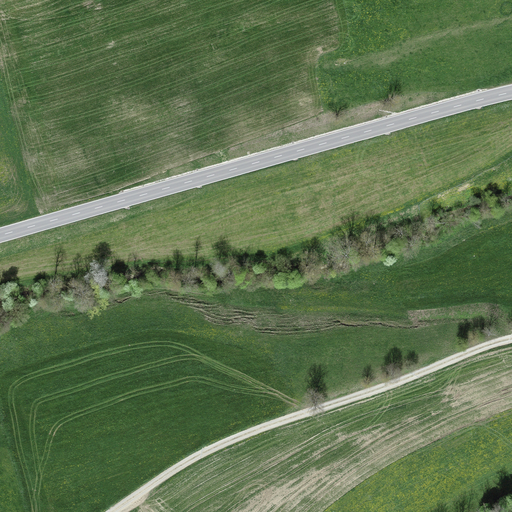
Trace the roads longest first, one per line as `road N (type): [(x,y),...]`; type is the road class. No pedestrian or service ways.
road 1 (tertiary): [(511,92),(0,234)]
road 2 (track): [(123,511),(251,435),(511,345)]
